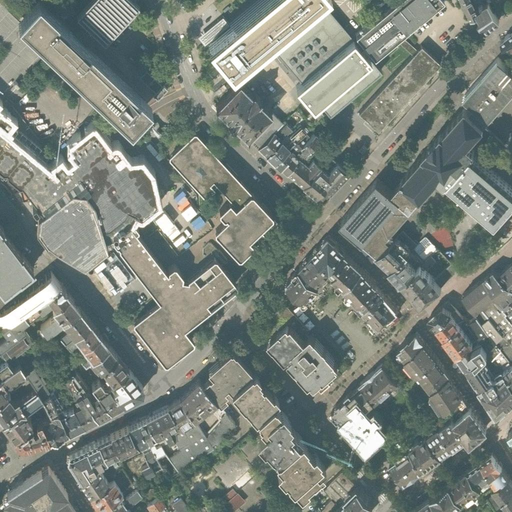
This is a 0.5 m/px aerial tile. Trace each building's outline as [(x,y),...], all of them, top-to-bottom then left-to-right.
[(55,16),(38,0),(20,20),(47,45),(51,48),(75,71),(129,121),(145,104),(97,60),(83,46),(75,38),(66,30),(68,28),(55,16)] [(91,0),(76,17),(86,26),(94,34),(104,43),(126,20),(138,6),(131,0),(91,0)] [(223,30),(208,43),(231,70),(247,57),(313,0),(258,0),(229,25),(223,30)] [(438,0),(393,0),(392,1),(355,32),(362,41),(368,48),(374,55),(393,38),(399,34),(438,0)] [(476,19),(484,32),(492,26),(498,21),(491,9),(487,3),(475,11),(472,5),(469,0),(459,0),(469,18),(474,15),(476,18),(476,19)] [(273,49),(301,82),(352,38),(325,5),(273,49)] [(198,37),(205,45),(208,43),(223,30),(229,25),(222,16),(198,37)] [(90,39),(94,34),(86,26),(82,31),(75,38),(83,46),(90,39)] [(511,50),(511,32),(508,35),(506,37),(500,42),(503,49),(507,47),(510,52),(511,50)] [(399,34),(393,38),(408,52),(412,56),(358,114),(375,129),(378,132),(440,64),(421,47),(417,51),(415,50),(403,38),(399,34)] [(301,82),(295,87),(313,107),(318,102),(370,58),(364,51),(366,50),(368,48),(362,41),(358,45),(352,38),(301,82)] [(381,72),(370,58),(318,102),(329,116),(381,72)] [(511,71),(498,59),(462,99),(472,107),(468,112),(483,126),(511,93),(511,71)] [(139,79),(155,94),(152,97),(157,102),(167,92),(162,87),(169,80),(160,72),(162,70),(154,63),(139,79)] [(251,93),(239,82),(215,107),(227,118),(226,120),(228,121),(227,122),(229,124),(232,126),(232,125),(234,127),(234,126),(247,137),(258,148),(266,139),(273,132),(281,123),(271,112),(259,101),(261,98),(258,95),(254,91),(251,93)] [(483,127),(483,126),(468,112),(464,108),(441,134),(440,133),(434,140),(430,143),(427,147),(428,148),(422,155),(423,155),(400,181),(401,182),(419,198),(420,199),(437,179),(444,186),(446,184),(458,195),(457,196),(459,197),(460,196),(494,226),(511,205),(511,188),(472,153),(474,152),(466,145),(483,127)] [(113,242),(159,299),(185,278),(181,277),(182,273),(176,264),(173,264),(168,268),(168,271),(136,231),(138,230),(138,228),(135,223),(133,223),(132,224),(131,223),(133,218),(136,213),(141,215),(158,201),(153,183),(151,173),(142,161),(129,163),(127,158),(123,158),(118,163),(115,158),(121,154),(122,152),(117,147),(115,147),(109,151),(108,149),(109,145),(95,128),(91,128),(72,144),(72,153),(77,159),(71,164),(66,168),(61,162),(59,162),(54,166),(53,172),(48,167),(0,128),(0,123),(7,129),(9,128),(12,124),(12,121),(0,111),(0,170),(3,173),(7,173),(7,177),(19,186),(23,186),(30,196),(42,212),(38,216),(37,230),(46,242),(82,263),(85,263),(106,246),(106,239),(110,238),(112,238),(113,242)] [(306,131),(301,126),(289,136),(291,138),(285,144),(288,148),(292,144),(297,149),(300,146),(305,152),(298,159),(303,163),(319,146),(315,141),(319,137),(314,133),(311,136),(306,131)] [(274,147),(281,140),(273,132),(266,139),(258,148),(261,150),(266,155),(274,147)] [(249,193),(194,134),(189,139),(181,147),(179,147),(171,154),(171,156),(169,158),(171,160),(171,162),(178,170),(181,170),(182,171),(182,174),(190,182),(192,182),(193,183),(193,186),(201,194),(203,194),(204,196),(206,194),(208,194),(214,188),(209,183),(213,180),(231,199),(236,205),(238,207),(238,208),(236,210),(235,208),(229,201),(219,211),(219,213),(223,218),(225,218),(226,217),(228,220),(228,224),(222,224),(215,231),(215,232),(215,234),(224,243),(226,243),(227,244),(231,240),(233,242),(229,246),(229,248),(235,254),(237,254),(238,256),(240,254),(242,254),(251,247),(251,244),(260,236),(262,236),(274,224),(274,222),(276,220),(274,219),(274,217),(263,205),(261,205),(249,193)] [(285,144),(281,140),(274,147),(266,155),(270,159),(274,163),(281,155),(285,150),(288,148),(285,144)] [(290,154),(285,150),(281,155),(274,163),(277,166),(280,168),(284,162),(290,154)] [(284,162),(280,168),(283,171),(286,174),(295,163),(298,159),(292,153),(290,154),(284,162)] [(330,191),(338,183),(345,176),(347,174),(330,158),(321,167),(313,176),(330,191)] [(294,180),(302,187),(313,176),(321,167),(313,160),(307,167),(303,163),(298,159),(295,163),(286,174),(294,180)] [(330,191),(313,176),(302,187),(309,192),(315,198),(318,195),(320,196),(321,197),(324,194),(325,195),(330,191)] [(409,209),(391,193),(377,180),(339,223),(344,228),(348,231),(347,231),(351,235),(352,235),(354,237),(358,240),(361,243),(362,243),(376,255),(389,243),(385,239),(411,210),(409,209)] [(419,198),(401,182),(396,187),(391,193),(409,209),(419,198)] [(0,284),(3,288),(10,283),(13,287),(22,279),(20,276),(33,266),(21,250),(20,251),(2,228),(3,227),(0,223),(0,284)] [(389,243),(376,255),(375,256),(382,264),(389,270),(400,260),(403,257),(418,244),(415,241),(413,242),(402,231),(389,243)] [(330,272),(333,275),(339,269),(334,264),(345,253),(328,237),(312,255),(330,272)] [(415,270),(430,256),(437,250),(425,237),(418,244),(403,257),(415,270)] [(344,288),(362,269),(354,262),(345,253),(334,264),(339,269),(333,275),(332,277),(342,286),(344,288)] [(330,272),(312,255),(298,269),(317,287),(323,281),(322,280),(330,272)] [(187,278),(185,278),(159,299),(133,319),(133,322),(164,361),(167,361),(177,353),(193,340),(193,338),(185,327),(213,304),(219,299),(238,284),(217,256),(214,256),(188,276),(187,278)] [(401,282),(409,293),(429,276),(425,270),(435,262),(430,256),(415,270),(401,282)] [(415,270),(403,257),(400,260),(389,270),(393,274),(401,282),(415,270)] [(511,262),(507,267),(498,275),(508,284),(511,287),(511,262)] [(456,268),(451,264),(434,280),(441,288),(455,274),(456,268)] [(317,287),(298,269),(285,284),(299,297),(304,302),(317,287)] [(355,301),(375,284),(362,269),(344,288),(355,301)] [(488,274),(483,279),(497,295),(494,297),(508,312),(511,309),(511,307),(511,287),(508,284),(498,275),(493,270),(488,274)] [(59,282),(50,271),(33,285),(21,294),(6,305),(0,310),(0,325),(1,327),(29,305),(59,282)] [(409,293),(420,305),(427,299),(439,289),(441,288),(434,280),(430,275),(429,276),(409,293)] [(475,312),(481,307),(488,301),(494,297),(497,295),(483,279),(474,285),(462,295),(475,312)] [(52,288),(23,311),(28,317),(50,300),(52,300),(55,304),(62,299),(68,294),(63,288),(59,282),(52,288)] [(375,284),(355,301),(360,307),(365,312),(385,295),(380,289),(375,284)] [(46,332),(63,320),(72,313),(79,308),(74,301),(68,294),(62,299),(55,304),(52,307),(57,313),(40,324),(46,332)] [(365,312),(378,327),(385,321),(387,323),(391,319),(395,315),(394,313),(398,310),(385,295),(365,312)] [(488,301),(481,307),(507,337),(511,343),(511,320),(506,314),(508,312),(494,297),(488,301)] [(430,316),(430,317),(429,319),(436,327),(456,310),(448,301),(430,316)] [(290,313),(284,306),(268,320),(279,332),(295,318),(290,313)] [(511,361),(511,343),(507,337),(481,307),(475,312),(476,314),(511,361)] [(59,334),(64,340),(82,325),(89,320),(87,317),(79,308),(72,313),(63,320),(68,327),(59,334)] [(456,310),(436,327),(439,331),(443,336),(463,319),(456,310)] [(20,324),(28,317),(23,311),(2,327),(6,333),(0,338),(0,347),(24,328),(20,324)] [(504,368),(511,361),(476,314),(472,318),(467,321),(466,321),(478,338),(481,342),(486,349),(487,350),(487,351),(487,353),(482,358),(494,376),(504,369),(504,368)] [(295,318),(279,332),(268,342),(292,365),(314,387),(323,379),(338,366),(300,323),(295,318)] [(463,319),(443,336),(450,345),(457,354),(466,346),(472,342),(478,338),(466,321),(467,321),(464,318),(463,319)] [(82,325),(64,340),(69,346),(75,341),(77,338),(82,345),(91,338),(98,332),(96,329),(89,320),(82,325)] [(24,328),(0,347),(0,349),(7,359),(8,361),(14,356),(25,347),(34,341),(24,328)] [(85,361),(89,358),(100,349),(108,344),(103,338),(98,332),(91,338),(82,345),(88,352),(84,353),(79,356),(85,361)] [(416,332),(404,343),(412,352),(423,342),(419,337),(416,332)] [(423,342),(412,352),(425,368),(437,358),(423,342)] [(500,392),(510,403),(511,400),(511,378),(504,369),(494,376),(482,358),(487,353),(487,351),(487,350),(486,349),(481,342),(472,347),(473,349),(479,355),(465,366),(465,367),(468,371),(471,376),(482,393),(487,400),(500,392)] [(425,368),(412,352),(404,343),(401,346),(397,350),(404,359),(417,374),(418,373),(425,368)] [(96,363),(100,368),(110,361),(117,356),(112,349),(108,344),(100,349),(89,358),(94,365),(96,363)] [(470,351),(466,346),(457,354),(465,367),(465,366),(479,355),(473,349),(470,351)] [(210,374),(213,377),(224,390),(227,387),(250,413),(252,411),(258,417),(272,404),(275,402),(262,388),(242,364),(240,366),(235,361),(236,360),(230,353),(218,363),(218,365),(215,367),(216,368),(210,374)] [(14,356),(8,361),(13,367),(19,362),(14,356)] [(112,382),(115,380),(121,375),(128,369),(126,366),(117,356),(110,361),(100,368),(95,372),(99,378),(105,372),(112,382)] [(425,368),(418,373),(431,389),(450,375),(437,358),(425,368)] [(0,376),(13,367),(8,361),(7,359),(0,364),(0,376)] [(13,367),(0,376),(0,400),(7,395),(2,388),(25,371),(19,362),(13,367)] [(340,364),(338,366),(314,387),(320,395),(346,372),(340,364)] [(375,370),(370,375),(386,392),(397,382),(381,364),(375,370)] [(33,365),(25,371),(36,388),(42,396),(48,392),(49,391),(43,381),(45,379),(41,373),(39,375),(33,365)] [(118,394),(124,402),(141,392),(142,387),(138,383),(128,369),(121,375),(115,380),(118,384),(114,387),(118,394)] [(75,371),(69,375),(97,418),(103,415),(110,410),(97,393),(93,396),(75,371)] [(69,375),(63,379),(79,405),(74,408),(84,424),(91,421),(97,418),(69,375)] [(359,384),(360,385),(375,402),(386,392),(370,375),(361,382),(359,384)] [(450,375),(431,389),(445,412),(448,409),(463,395),(450,375)] [(206,381),(202,385),(216,401),(217,402),(222,398),(226,393),(224,390),(213,377),(209,380),(208,379),(206,381)] [(91,385),(97,393),(110,410),(114,408),(124,402),(118,394),(114,387),(112,385),(110,384),(108,385),(103,385),(99,380),(98,380),(91,385)] [(182,396),(180,398),(194,420),(197,417),(199,415),(216,401),(202,385),(198,380),(185,393),(182,396)] [(344,398),(332,408),(368,448),(374,442),(387,431),(365,407),(368,405),(370,407),(375,402),(360,385),(351,393),(350,392),(344,398)] [(74,408),(69,410),(55,387),(49,391),(48,392),(68,432),(74,429),(84,424),(74,408)] [(13,403),(7,395),(0,400),(0,419),(2,422),(19,409),(24,409),(30,405),(42,396),(36,388),(19,400),(18,399),(13,403)] [(51,416),(41,420),(48,440),(55,438),(63,434),(68,432),(48,392),(42,396),(51,416)] [(500,392),(487,400),(493,409),(497,414),(510,403),(500,392)] [(469,404),(463,395),(448,409),(452,415),(469,404)] [(167,406),(178,424),(181,428),(194,420),(180,398),(167,406)] [(472,402),(469,404),(452,415),(466,435),(470,441),(488,426),(472,402)] [(278,458),(297,441),(299,439),(296,436),(293,433),(294,432),(287,425),(289,423),(272,404),(258,417),(266,429),(258,436),(268,448),(271,446),(274,449),(272,451),(278,458)] [(33,409),(30,405),(24,409),(19,409),(2,422),(8,430),(14,439),(32,426),(29,421),(31,420),(27,414),(33,409)] [(167,406),(145,418),(155,436),(164,431),(168,439),(173,436),(177,433),(173,427),(178,424),(167,406)] [(226,414),(205,437),(213,448),(234,425),(226,414)] [(453,445),(466,435),(452,415),(438,424),(453,445)] [(137,422),(147,440),(155,436),(145,418),(137,422)] [(32,426),(14,439),(19,446),(21,446),(23,447),(44,441),(48,440),(41,420),(40,419),(36,421),(36,423),(32,426)] [(205,437),(194,420),(181,428),(182,430),(177,433),(173,436),(181,450),(169,458),(179,472),(213,448),(205,437)] [(137,422),(128,426),(138,444),(147,440),(137,422)] [(453,445),(438,424),(427,433),(441,454),(453,445)] [(128,426),(110,435),(119,452),(119,453),(138,444),(128,426)] [(441,454),(427,433),(410,446),(424,466),(441,454)] [(110,435),(98,441),(106,458),(119,452),(110,435)] [(85,447),(94,465),(107,459),(106,458),(98,441),(85,447)] [(297,441),(278,458),(283,464),(279,468),(289,480),(290,480),(294,485),(293,486),(299,492),(312,481),(311,480),(318,474),(316,472),(322,466),(308,450),(305,452),(304,450),(302,449),(303,448),(297,441)] [(424,466),(410,446),(391,460),(404,480),(414,473),(424,466)] [(68,460),(80,480),(96,469),(94,465),(85,447),(72,453),(69,455),(68,460)] [(506,470),(493,451),(488,455),(481,459),(495,484),(509,474),(506,470)] [(113,480),(125,473),(118,457),(109,463),(98,468),(109,483),(113,480)] [(495,484),(481,459),(475,464),(467,469),(480,488),(483,492),(493,485),(495,484)] [(144,475),(153,470),(148,460),(139,465),(144,475)] [(4,511),(30,511),(45,502),(48,506),(44,508),(47,511),(74,511),(75,511),(64,495),(67,493),(48,465),(24,482),(22,479),(11,486),(11,488),(13,491),(9,494),(12,499),(5,504),(7,506),(3,511),(4,511)] [(80,480),(90,495),(109,483),(98,468),(96,469),(80,480)] [(480,488),(467,469),(460,474),(449,482),(462,501),(480,488)] [(357,485),(342,470),(323,489),(332,499),(339,506),(345,500),(344,498),(357,485)] [(511,511),(511,477),(509,474),(495,484),(493,485),(508,506),(499,511),(511,511)] [(90,495),(100,510),(118,496),(122,492),(113,480),(109,483),(90,495)] [(445,511),(462,501),(449,482),(440,490),(430,495),(442,511),(445,511)] [(363,511),(374,502),(357,485),(344,498),(345,500),(355,509),(358,507),(362,511),(363,511)] [(235,489),(224,500),(232,509),(244,498),(235,489)] [(157,491),(143,500),(150,511),(164,502),(157,491)] [(191,511),(180,495),(170,502),(177,511),(191,511)] [(442,511),(430,495),(421,502),(410,510),(412,511),(442,511)] [(118,496),(100,510),(101,511),(119,511),(126,507),(118,496)] [(345,511),(339,506),(332,499),(320,510),(320,511),(345,511)] [(339,506),(345,511),(362,511),(358,507),(355,509),(345,500),(339,506)]
